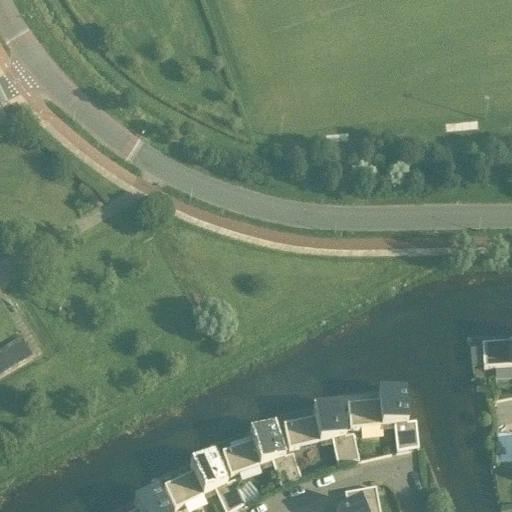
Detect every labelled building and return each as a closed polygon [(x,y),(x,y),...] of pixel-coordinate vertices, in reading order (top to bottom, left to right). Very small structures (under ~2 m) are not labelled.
[(482,373),(511,370),(511,337),(511,338),(511,345),(481,347),(482,373)] [(0,379),(32,360),(20,340),(0,352),(0,379)] [(393,428),(396,456),(418,453),(415,426),(407,427),(404,395),(377,397),(378,404),(347,408),(349,433),(393,428)] [(288,453),(331,443),(337,471),(358,465),(352,439),(345,440),(338,409),(312,414),(313,421),(283,428),(288,453)] [(270,466),(280,492),(300,484),(291,458),(284,461),(273,430),(248,439),(250,446),(221,456),(229,480),(270,466)] [(511,437),(495,437),(495,456),(511,456),(511,444),(511,437)] [(175,511),(213,494),(221,511),(238,511),(245,509),(233,485),(226,488),(212,459),(188,470),(191,476),(163,490),(173,511),(175,511)] [(346,511),(378,511),(375,492),(344,497),(346,511)] [(166,511),(155,493),(132,507),(134,511),(166,511)]
